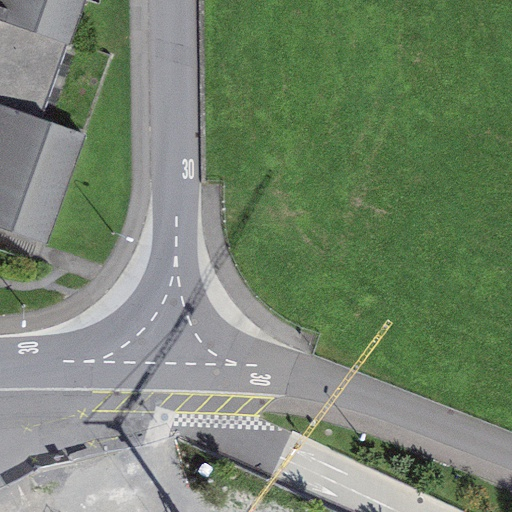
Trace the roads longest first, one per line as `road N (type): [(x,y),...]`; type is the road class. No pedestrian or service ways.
road 1 (residential): [(511,452),(299,373),(167,358)]
road 2 (residential): [(175,0),(179,177),(167,358)]
road 3 (residential): [(167,358),(0,364)]
